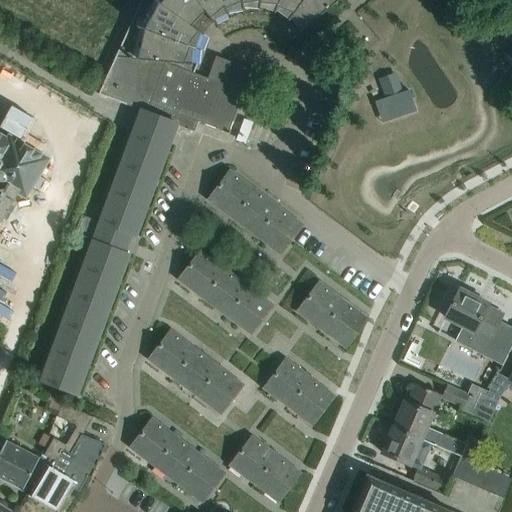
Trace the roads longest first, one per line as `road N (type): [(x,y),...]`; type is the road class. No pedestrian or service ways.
road 1 (residential): [(83,511),(125,431),(124,367),(210,150),(263,177)]
road 2 (residential): [(313,511),(411,286)]
road 3 (residential): [(263,177),(285,154),(313,81),(218,47)]
road 4 (residential): [(263,177),(411,286)]
